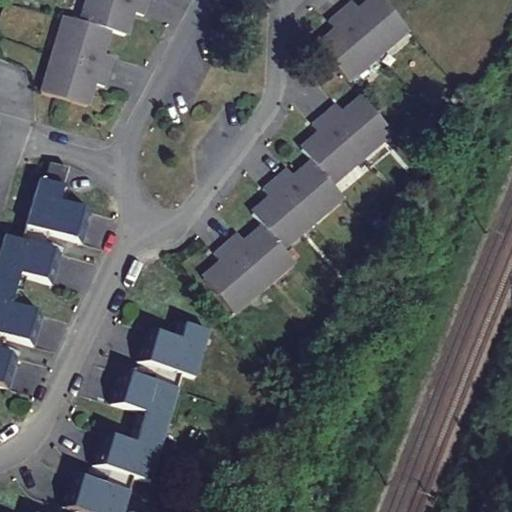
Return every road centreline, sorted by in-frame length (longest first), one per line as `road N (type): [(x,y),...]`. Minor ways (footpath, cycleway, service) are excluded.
road 1 (residential): [(135,226),(178,222),(265,107),(291,0)]
road 2 (residential): [(0,461),(17,454),(42,420),(135,226)]
road 3 (residential): [(198,0),(156,70),(117,170)]
road 4 (residential): [(117,170),(0,140)]
